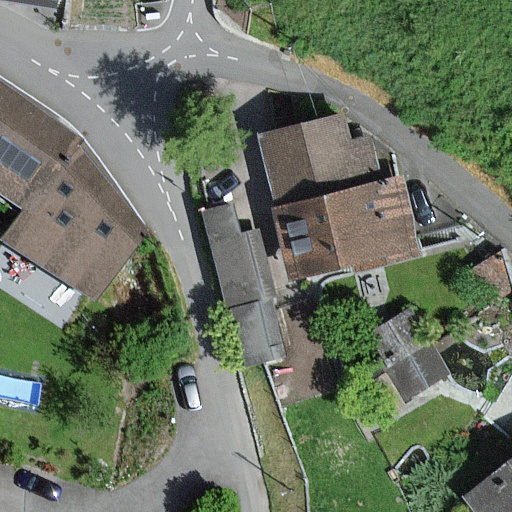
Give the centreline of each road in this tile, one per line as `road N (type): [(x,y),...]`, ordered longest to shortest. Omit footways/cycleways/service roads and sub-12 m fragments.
road 1 (residential): [(114,106),(145,149),(181,235),(253,511)]
road 2 (unclassified): [(511,226),(349,103),(255,64),(192,57)]
road 3 (residential): [(0,42),(114,106)]
